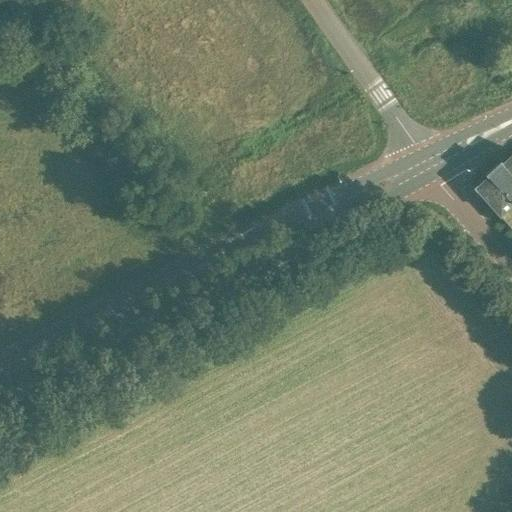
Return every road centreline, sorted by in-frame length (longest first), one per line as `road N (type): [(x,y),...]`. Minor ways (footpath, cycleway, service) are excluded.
road 1 (tertiary): [(0,383),(427,165)]
road 2 (tertiary): [(427,165),(313,0)]
road 3 (tertiary): [(511,265),(427,165)]
